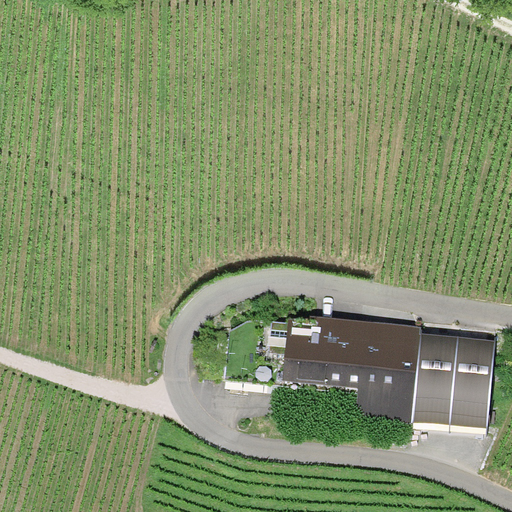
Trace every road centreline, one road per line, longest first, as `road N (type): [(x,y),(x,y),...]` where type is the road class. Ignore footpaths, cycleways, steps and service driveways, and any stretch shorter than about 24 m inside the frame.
road 1 (unclassified): [(511,501),(414,463),(262,447),(222,435),(186,403),(176,356),(197,308),(258,282),(291,279),(511,314)]
road 2 (track): [(186,403),(0,359)]
